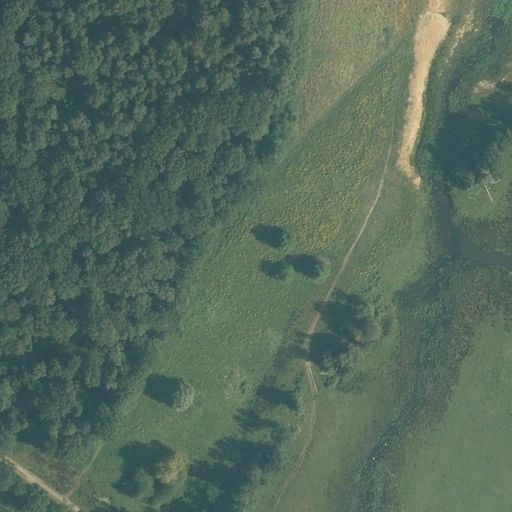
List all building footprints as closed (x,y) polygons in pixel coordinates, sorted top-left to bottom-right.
[(53,138),(42,137),(40,156),(41,151),(51,152),(54,134),(53,134),(53,138)] [(54,134),(51,152),(52,153),(52,148),(63,149),(65,135),(54,134)] [(29,155),(40,156),(42,137),(41,142),(30,141),(29,155)] [(12,210),(13,210),(15,192),(4,190),(2,204),(13,206),(12,210)] [(15,192),(13,210),(24,212),(26,198),(15,196),(15,192)]
